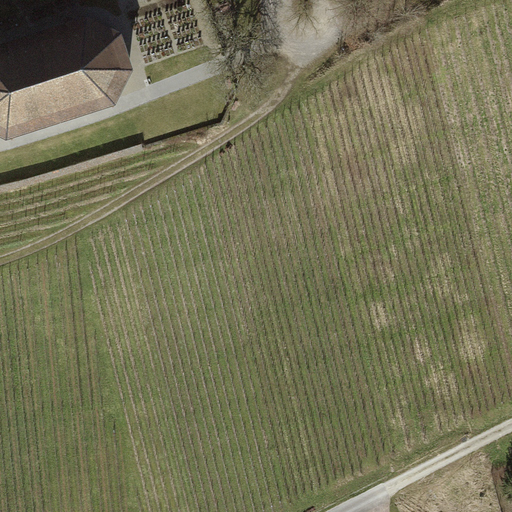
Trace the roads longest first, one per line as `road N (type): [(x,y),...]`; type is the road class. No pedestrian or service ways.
road 1 (track): [(0,260),(87,220),(270,109),(298,58),(276,0)]
road 2 (residential): [(511,426),(341,511)]
